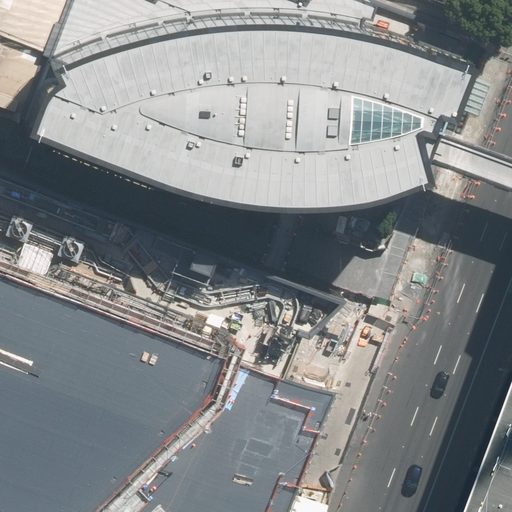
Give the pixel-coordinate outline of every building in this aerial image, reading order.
[(0,0),(0,114),(20,122),(65,0),(0,0)] [(431,42),(439,25),(369,0),(65,0),(20,122),(25,123),(27,119),(53,52),(91,35),(121,25),(162,14),(204,7),(245,5),(291,7),(336,13),(378,21),(431,42)] [(53,52),(27,119),(164,172),(220,186),(276,192),(298,193),(325,191),(353,187),(388,180),(422,168),(415,148),(410,118),(436,128),(463,55),(431,42),(378,21),(336,13),(291,7),(245,5),(204,7),(162,14),(121,25),(91,35),(53,52)] [(511,155),(436,128),(410,118),(415,148),(511,184),(511,155)] [(67,138),(58,159),(96,176),(105,156),(67,138)] [(0,511),(278,511),(353,313),(349,301),(344,287),(274,260),(256,254),(44,175),(14,164),(0,158),(0,511)] [(298,193),(276,192),(256,254),(274,260),(298,193)] [(511,511),(511,450),(487,511),(511,511)]
